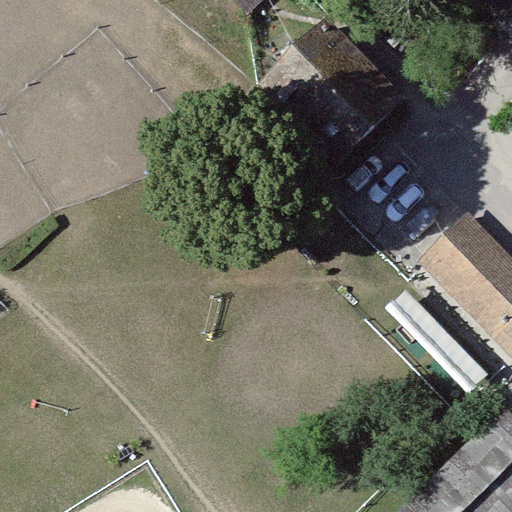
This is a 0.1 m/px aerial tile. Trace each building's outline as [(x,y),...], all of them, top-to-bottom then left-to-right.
[(231,0),(246,16),(262,0),(231,0)] [(351,56),(323,26),(254,94),(333,175),(402,108),(351,56)] [(511,362),(511,262),(467,217),(417,266),(511,362)] [(456,412),(505,366),(424,279),(374,325),(456,412)] [(511,511),(511,416),(507,411),(405,511),(511,511)]
